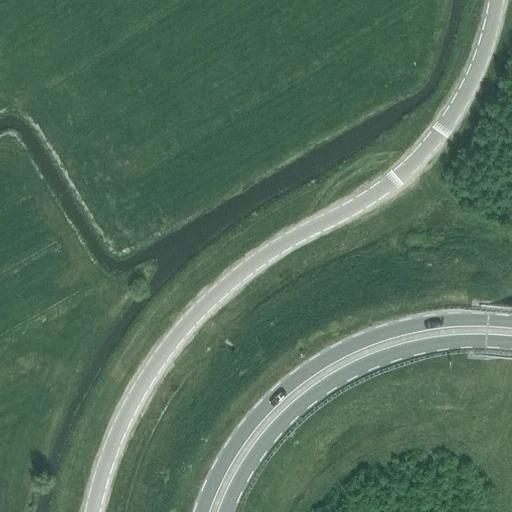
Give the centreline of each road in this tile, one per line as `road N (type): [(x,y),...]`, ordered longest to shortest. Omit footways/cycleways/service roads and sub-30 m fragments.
road 1 (unclassified): [(92,511),(110,447),(153,367),(257,260),(408,168),(466,91),(496,0)]
road 2 (secondary): [(511,321),(421,324),(364,340),(315,366),(248,425),(201,511)]
road 3 (secondary): [(224,511),(266,437),(325,384),(384,356),(446,341),(511,344)]
